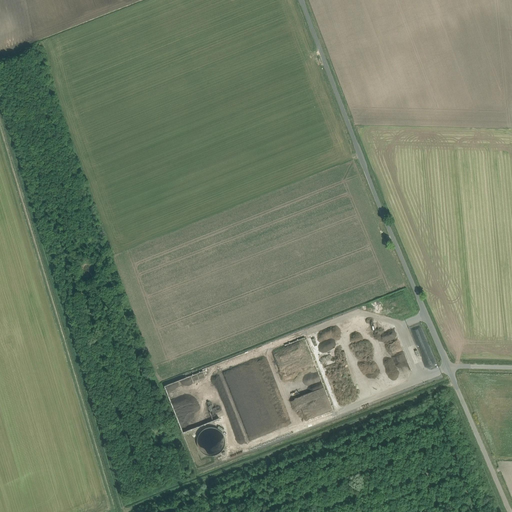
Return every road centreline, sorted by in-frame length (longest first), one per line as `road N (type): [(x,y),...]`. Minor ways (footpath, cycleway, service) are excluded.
road 1 (track): [(120,505),(0,102)]
road 2 (unclassified): [(448,367),(301,0)]
road 3 (track): [(451,375),(120,505)]
road 4 (unclassified): [(509,511),(448,367)]
